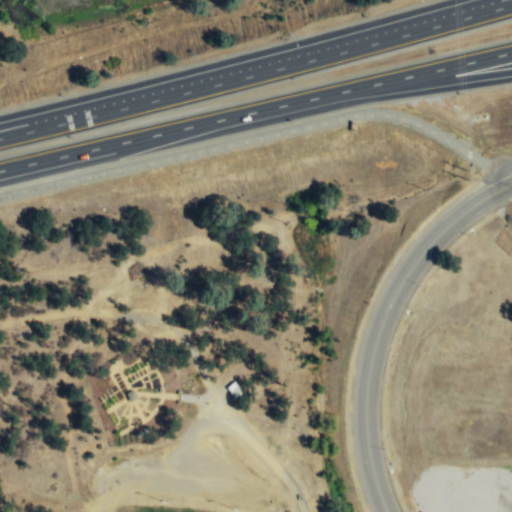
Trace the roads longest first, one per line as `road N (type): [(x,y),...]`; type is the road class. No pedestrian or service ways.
road 1 (motorway): [(88,150),(511,51)]
road 2 (residential): [(443,227),(385,307),(371,354),(370,442),(389,511)]
road 3 (motorway): [(344,52),(66,121)]
road 4 (motorway): [(330,94),(511,71)]
road 5 (motorway): [(511,1),(344,52)]
road 6 (motorway): [(511,12),(344,52)]
